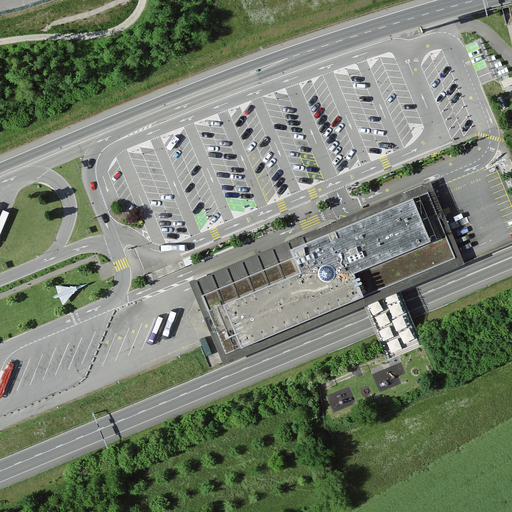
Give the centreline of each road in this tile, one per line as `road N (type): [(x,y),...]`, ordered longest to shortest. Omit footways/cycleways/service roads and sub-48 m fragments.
road 1 (motorway): [(0,471),(511,257)]
road 2 (motorway): [(511,53),(212,143),(0,227)]
road 3 (motorway): [(0,256),(224,168),(511,84)]
road 4 (motorway): [(476,0),(254,65),(0,167)]
road 5 (track): [(0,41),(108,32),(127,23),(142,0)]
